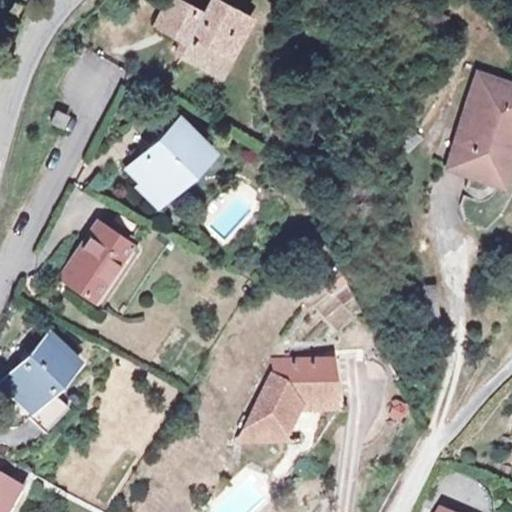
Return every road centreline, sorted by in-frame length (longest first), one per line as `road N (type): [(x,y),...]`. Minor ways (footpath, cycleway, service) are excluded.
road 1 (residential): [(0,280),(108,74)]
road 2 (tertiary): [(0,134),(25,58),(59,0)]
